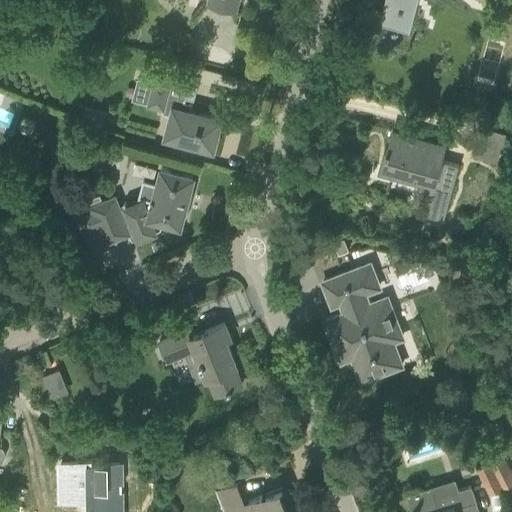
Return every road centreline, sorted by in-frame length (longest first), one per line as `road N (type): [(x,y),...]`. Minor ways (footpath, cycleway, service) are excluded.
road 1 (residential): [(346,511),(249,244)]
road 2 (residential): [(0,346),(249,244)]
road 3 (residential): [(249,244),(320,0)]
